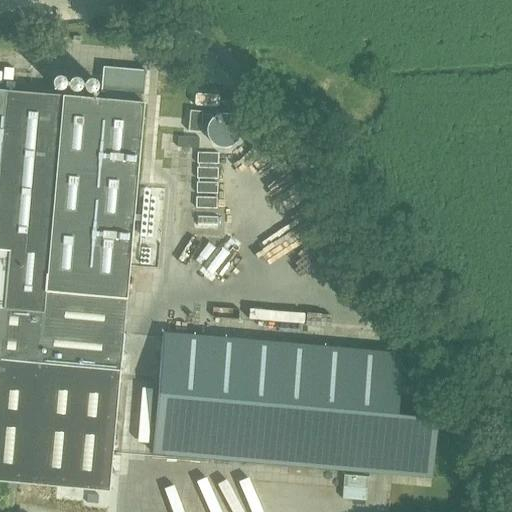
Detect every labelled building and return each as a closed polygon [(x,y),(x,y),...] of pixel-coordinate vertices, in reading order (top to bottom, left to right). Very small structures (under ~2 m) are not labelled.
[(143,95),(145,71),(103,67),(101,92),(143,95)] [(0,481),(110,491),(143,102),(0,89),(0,481)] [(217,108),(218,96),(195,95),(194,106),(217,108)] [(201,132),(203,111),(190,110),(188,131),(201,132)] [(178,136),(178,147),(198,148),(199,137),(178,136)] [(218,164),(218,153),(197,152),(196,163),(218,164)] [(218,179),(218,168),(196,167),(196,178),(218,179)] [(217,193),(217,182),(196,182),(195,193),(217,193)] [(217,209),(217,197),(195,196),(195,208),(217,209)] [(154,244),(157,204),(145,203),(142,243),(154,244)] [(432,477),(437,418),(396,415),(402,354),(163,333),(152,453),(432,477)]
